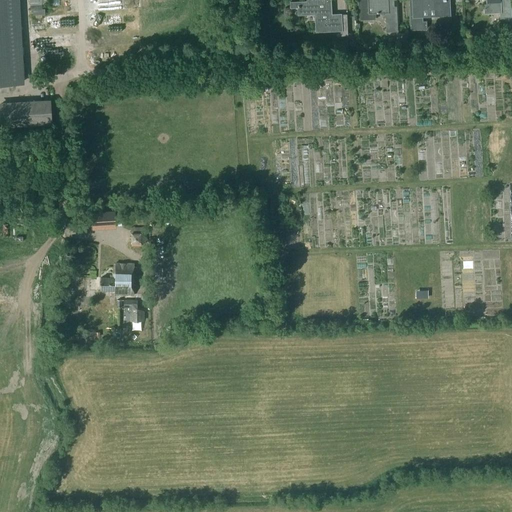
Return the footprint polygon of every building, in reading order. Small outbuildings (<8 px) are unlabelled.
[(0,0),(0,83),(22,82),(17,0),(0,0)] [(31,0),(32,13),(45,12),(44,0),(45,0),(31,0)] [(98,11),(103,23),(122,15),(115,0),(101,0),(105,8),(98,11)] [(341,29),(340,14),(331,15),(330,0),(307,0),(308,1),(289,1),(290,8),(298,8),(299,12),(316,11),(317,31),(341,29)] [(358,0),(359,20),(375,19),(375,13),(386,13),(387,32),(398,31),(396,6),(394,3),(394,0),(358,0)] [(450,14),(449,0),(409,0),(411,29),(427,28),(427,21),(424,21),(423,16),(450,14)] [(511,27),(510,5),(501,6),(500,0),(486,0),(486,4),(484,4),(485,13),(499,12),(500,27),(511,27)] [(405,42),(405,33),(397,34),(397,43),(405,42)] [(53,121),(52,95),(0,97),(0,119),(0,123),(53,121)] [(132,228),(132,244),(142,244),(142,228),(132,228)] [(132,295),(133,264),(114,263),(114,275),(108,275),(108,277),(100,277),(100,290),(110,290),(110,294),(113,295),(132,295)] [(153,267),(144,267),(144,283),(148,283),(148,277),(153,277),(153,267)] [(129,312),(130,312),(130,321),(145,321),(144,310),(137,302),(137,300),(124,300),(124,308),(129,308),(129,312)]
